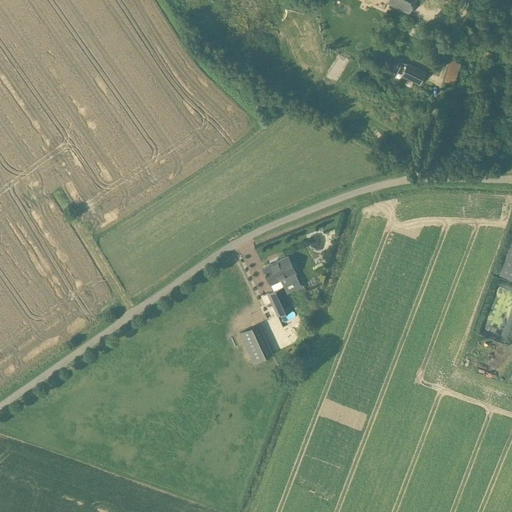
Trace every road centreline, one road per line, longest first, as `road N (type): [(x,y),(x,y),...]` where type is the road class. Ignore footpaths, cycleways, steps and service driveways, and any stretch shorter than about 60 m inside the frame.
road 1 (unclassified): [(0,409),(269,228),(398,184),(511,179)]
road 2 (track): [(468,0),(411,182)]
